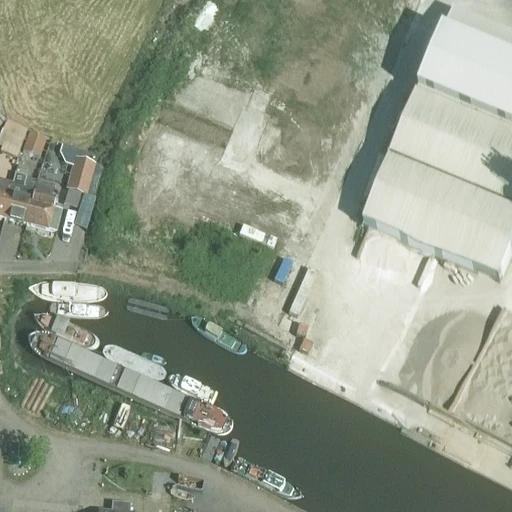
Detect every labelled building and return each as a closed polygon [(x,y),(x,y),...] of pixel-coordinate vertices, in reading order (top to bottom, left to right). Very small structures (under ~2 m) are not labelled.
[(419,101),(511,140),(511,66),(445,38),(419,101)] [(409,121),(364,228),(498,285),(511,251),(511,140),(419,101),(410,121),(409,121)] [(0,137),(0,142),(19,151),(27,133),(7,123),(0,137)] [(40,161),(46,141),(28,135),(22,155),(40,161)] [(94,157),(78,153),(66,191),(86,197),(95,165),(92,165),(94,157)] [(37,184),(23,181),(24,178),(14,176),(12,186),(2,220),(25,226),(34,192),(37,184)] [(0,219),(2,220),(12,186),(0,182),(0,219)] [(54,189),(37,184),(34,192),(25,226),(56,234),(61,212),(54,210),(56,200),(52,199),(54,189)]
